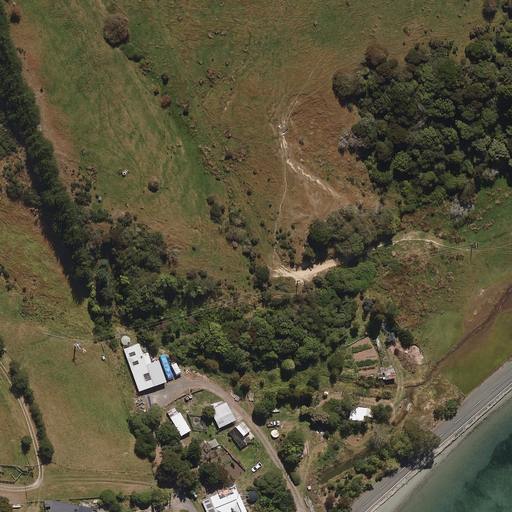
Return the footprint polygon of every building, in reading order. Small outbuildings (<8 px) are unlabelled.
[(144,354),(141,345),(125,350),(138,394),(165,385),(155,351),(144,354)] [(394,380),(393,368),(382,369),(382,380),(394,380)] [(235,421),(226,403),(211,411),(219,429),(235,421)] [(364,418),(364,410),(349,408),(347,421),(363,423),(364,418)] [(364,410),(364,418),(372,418),(372,410),(364,410)] [(228,433),(240,448),(248,442),(244,436),(250,431),(242,421),(228,433)] [(246,511),(235,487),(202,501),(206,511),(246,511)] [(90,511),(91,510),(54,502),(51,511),(90,511)]
